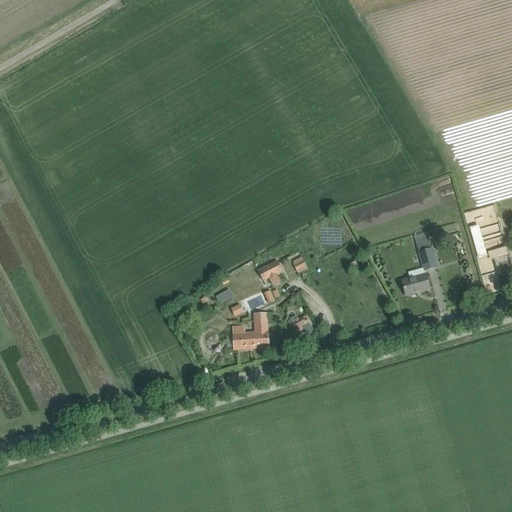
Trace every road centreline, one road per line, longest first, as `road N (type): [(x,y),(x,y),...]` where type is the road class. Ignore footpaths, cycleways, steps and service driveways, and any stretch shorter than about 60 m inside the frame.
road 1 (unclassified): [(0,452),(511,305)]
road 2 (unclassified): [(0,68),(117,0)]
